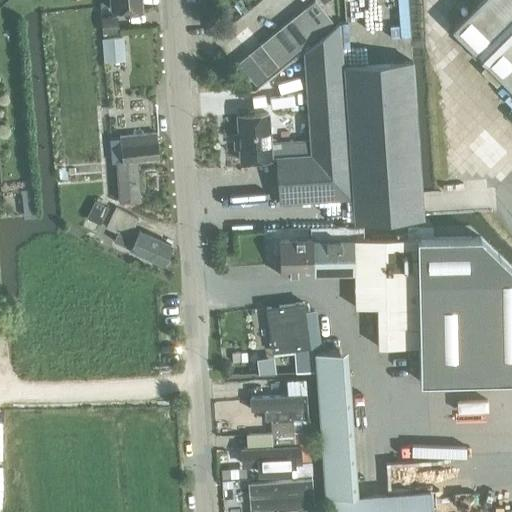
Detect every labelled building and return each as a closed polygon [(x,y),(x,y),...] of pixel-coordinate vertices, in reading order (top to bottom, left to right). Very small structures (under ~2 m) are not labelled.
[(111,0),(112,9),(141,7),(140,0),(111,0)] [(312,0),(304,7),(321,29),(332,20),(315,0),(312,0)] [(511,0),(480,0),(453,27),(511,86),(511,0)] [(311,38),(321,29),(304,7),(293,16),(311,38)] [(102,17),(103,34),(119,33),(118,16),(102,17)] [(300,47),(311,38),(293,16),(282,25),(300,47)] [(310,138),(270,141),(271,156),(276,155),(279,202),(351,197),(339,22),(303,51),(310,138)] [(289,56),(300,47),(282,25),(271,34),(289,56)] [(278,65),(289,56),(271,34),(260,43),(278,65)] [(103,61),(105,61),(124,60),(123,36),(102,38),(103,61)] [(267,74),(278,65),(260,43),(249,52),(267,74)] [(256,84),(267,74),(249,52),(238,61),(256,84)] [(412,59),(343,64),(354,222),(423,217),(415,96),(413,59),(412,59)] [(238,130),(236,131),(237,148),(239,148),(240,160),(271,158),(271,156),(270,141),(270,140),(268,112),(237,114),(238,130)] [(119,135),(122,160),(116,160),(119,201),(141,199),(138,160),(158,157),(156,131),(119,135)] [(100,223),(108,207),(95,201),(87,217),(100,223)] [(137,232),(133,230),(138,219),(115,207),(106,226),(118,231),(114,240),(129,249),(128,250),(162,265),(172,244),(138,230),(137,232)] [(355,238),(355,272),(355,305),(377,305),(378,346),(418,346),(417,237),(355,238)] [(417,237),(418,346),(420,381),(511,378),(511,267),(481,237),(417,237)] [(280,274),(355,272),(355,238),(280,238),(280,274)] [(303,301),(267,306),(273,350),(294,347),(295,370),(313,369),(315,369),(314,350),(313,344),(308,345),(303,301)] [(347,348),(314,350),(315,369),(324,495),(357,492),(347,348)] [(247,396),(248,410),(302,409),(302,395),(247,396)] [(271,421),(273,442),(293,442),(292,420),(271,421)] [(242,433),(241,464),(257,464),(257,469),(289,469),(289,460),(301,460),(301,445),(270,445),(270,433),(242,433)] [(246,481),(246,509),(301,508),(301,479),(246,481)] [(330,511),(431,511),(429,489),(330,496),(330,511)]
